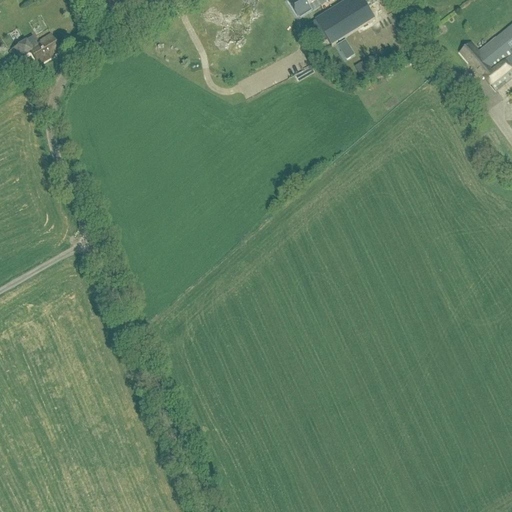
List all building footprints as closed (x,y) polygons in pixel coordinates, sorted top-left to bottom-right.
[(312,13),(332,0),(294,0),(289,4),(298,18),(311,10),(312,13)] [(349,0),(315,22),(331,48),(375,21),(361,0),(349,0)] [(23,26),(33,20),(30,15),(20,21),(23,26)] [(511,26),(496,41),(493,37),(489,41),(491,44),(479,54),(471,45),(460,54),(483,81),(484,80),(495,94),(511,80),(511,71),(511,70),(511,26)] [(31,38),(33,44),(43,39),(41,34),(31,38)] [(0,58),(5,56),(1,49),(6,48),(8,42),(4,37),(0,38),(0,58)] [(53,56),(59,53),(50,37),(42,42),(29,50),(25,43),(12,51),(17,61),(31,53),(38,66),(54,58),(53,56)] [(350,44),(357,55),(366,50),(359,39),(350,44)] [(360,76),(379,65),(374,57),(355,68),(360,76)]
